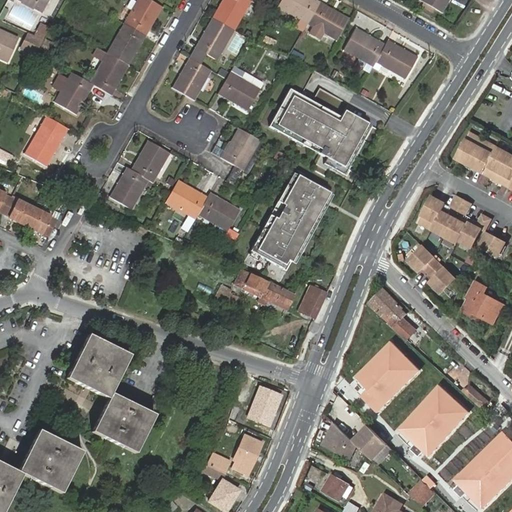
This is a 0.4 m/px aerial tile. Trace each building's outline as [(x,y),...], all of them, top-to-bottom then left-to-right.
[(48,0),(18,0),(41,12),(48,0)] [(162,7),(148,0),(136,0),(130,10),(124,7),(116,20),(122,24),(144,37),(162,7)] [(248,0),(247,0),(221,0),(211,19),(231,31),(248,0)] [(317,3),(312,0),(279,0),(276,7),(305,24),(317,3)] [(418,0),(418,1),(440,13),(447,0),(418,0)] [(346,20),(317,3),(305,24),(335,41),(346,20)] [(214,60),(231,31),(211,19),(194,48),(196,49),(205,55),(214,60)] [(144,37),(122,24),(105,54),(127,66),(144,37)] [(43,40),(50,28),(42,25),(35,37),(43,40)] [(374,63),(384,46),(354,29),(342,50),(372,66),(374,63)] [(0,58),(7,61),(16,39),(0,31),(0,58)] [(235,33),(227,47),(237,53),(245,38),(235,33)] [(35,55),(43,40),(35,37),(31,35),(23,48),(35,55)] [(51,53),(52,41),(43,40),(42,52),(51,53)] [(415,58),(386,41),(384,46),(374,63),(403,79),(415,58)] [(127,66),(105,54),(97,49),(92,57),(101,62),(92,77),(88,83),(91,85),(110,96),(127,66)] [(196,49),(190,59),(199,64),(205,55),(196,49)] [(293,50),(291,55),(302,61),(305,56),(293,50)] [(191,100),(208,70),(199,64),(190,59),(188,58),(171,89),(191,100)] [(261,84),(232,66),(228,73),(258,90),(261,84)] [(62,68),(58,75),(66,80),(70,73),(62,68)] [(88,83),(92,77),(84,72),(80,79),(88,83)] [(74,115),(91,85),(88,83),(80,79),(70,73),(66,80),(58,75),(51,88),(59,93),(53,103),(74,115)] [(258,90),(228,73),(225,79),(216,94),(246,110),(258,90)] [(347,171),(341,168),(366,124),(351,115),(349,118),(343,114),(341,118),(287,88),(265,127),(323,159),(320,165),(343,178),(347,171)] [(66,129),(46,116),(24,155),(44,166),(66,129)] [(257,141),(244,133),(237,129),(219,158),(241,170),(257,141)] [(511,154),(472,133),(459,158),(511,187),(511,154)] [(146,180),(150,182),(167,153),(147,141),(129,171),(146,180)] [(263,144),(257,141),(241,170),(247,174),(263,144)] [(146,180),(129,171),(125,168),(108,199),(128,210),(146,180)] [(328,194),(293,174),(249,251),(284,271),(328,194)] [(164,202),(194,219),(196,215),(206,198),(177,182),(164,202)] [(0,214),(7,218),(40,235),(42,235),(47,237),(55,220),(49,217),(48,216),(16,200),(14,200),(5,196),(4,195),(0,192),(0,214)] [(237,210),(208,193),(206,198),(196,215),(225,231),(237,210)] [(457,210),(470,217),(477,204),(464,197),(457,210)] [(466,225),(453,218),(455,215),(449,211),(451,206),(437,198),(423,224),(462,245),(463,244),(475,249),(484,231),(488,233),(494,221),(487,217),(481,229),(467,222),(466,225)] [(188,231),(194,219),(188,216),(182,228),(188,231)] [(225,236),(235,241),(239,234),(229,229),(225,236)] [(484,248),(503,258),(510,245),(490,235),(484,248)] [(423,265),(435,276),(431,280),(442,290),(457,274),(446,264),(445,265),(434,254),(434,253),(424,243),(409,259),(420,269),(423,265)] [(293,294),(239,269),(232,285),(285,309),(293,294)] [(72,272),(69,287),(82,289),(85,274),(72,272)] [(92,282),(90,293),(102,294),(103,284),(92,282)] [(474,312),(484,317),(494,323),(503,305),(483,294),(486,288),(474,282),(466,298),(467,299),(461,311),(472,317),(474,312)] [(232,290),(221,284),(212,299),(223,305),(232,290)] [(313,319),(325,293),(310,285),(297,310),(313,319)] [(382,289),(367,304),(416,348),(421,342),(403,324),(401,325),(398,322),(400,320),(405,314),(400,309),(401,308),(382,289)] [(251,301),(248,307),(261,314),(264,308),(251,301)] [(481,322),(484,317),(474,312),(472,317),(481,322)] [(130,356),(88,335),(67,378),(108,400),(92,432),(136,454),(155,415),(111,393),(130,356)] [(392,340),(355,377),(368,389),(361,396),(378,413),(422,370),(392,340)] [(472,413),(440,385),(399,430),(430,459),(472,413)] [(281,395),(258,386),(246,418),(268,427),(281,395)] [(470,400),(481,410),(489,403),(477,392),(470,400)] [(237,424),(242,408),(233,405),(228,421),(237,424)] [(352,441),(333,422),(321,445),(351,461),(359,448),(352,441)] [(378,466),(392,451),(366,426),(352,441),(359,448),(378,466)] [(82,453),(38,430),(18,472),(0,463),(0,511),(3,511),(22,475),(61,494),(82,453)] [(511,437),(504,430),(454,479),(485,509),(511,481),(511,437)] [(262,444),(245,436),(232,462),(234,463),(232,469),(247,476),(262,444)] [(231,462),(213,454),(207,466),(214,469),(225,474),(231,462)] [(214,469),(207,466),(206,465),(202,470),(212,475),(214,469)] [(227,475),(225,474),(214,469),(212,475),(221,480),(224,481),(227,475)] [(328,474),(318,489),(333,497),(336,493),(342,496),(348,485),(328,474)] [(226,511),(239,492),(221,480),(208,501),(223,511),(226,511)] [(435,494),(422,481),(407,495),(421,507),(435,494)] [(384,494),(373,511),(400,511),(398,510),(401,505),(384,494)] [(349,501),(343,511),(357,511),(360,508),(349,501)] [(172,511),(177,508),(172,502),(162,510),(163,511),(172,511)]
